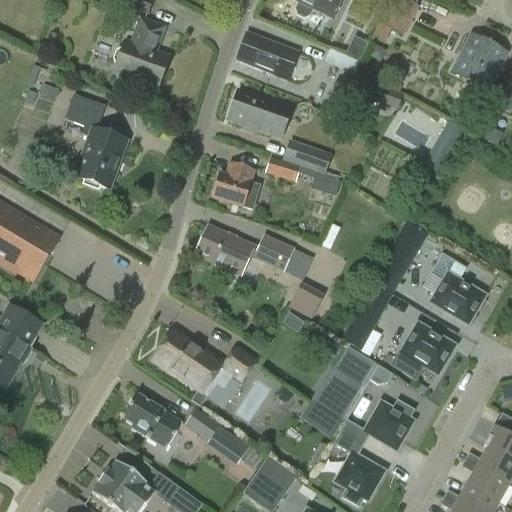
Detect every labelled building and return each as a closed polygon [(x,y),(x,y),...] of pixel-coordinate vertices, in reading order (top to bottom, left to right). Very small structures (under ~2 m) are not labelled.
[(152,1),(148,0),(119,0),(117,5),(147,16),(152,1)] [(310,18),(313,12),(332,21),(342,0),(288,0),(298,5),(295,11),(297,17),(304,21),(310,18)] [(417,9),(399,0),(393,0),(380,26),(403,38),(417,9)] [(114,61),(115,66),(112,75),(142,86),(142,88),(153,92),(154,90),(157,91),(169,60),(153,54),(156,46),(158,47),(164,30),(141,21),(132,46),(124,43),(121,51),(116,54),(114,61)] [(298,55),(247,35),(236,63),(287,83),(298,55)] [(354,36),(344,55),(330,49),(324,61),(353,75),(369,43),(354,36)] [(507,55),(470,36),(451,75),(487,94),(507,55)] [(402,97),(346,73),(338,93),(371,107),(373,103),(396,112),(402,97)] [(511,110),(511,81),(498,110),(510,115),(511,110)] [(58,92),(42,86),(38,97),(54,103),(58,92)] [(237,92),(227,123),(282,142),(293,111),(237,92)] [(36,96),(27,93),(23,104),(32,108),(36,96)] [(106,109),(74,97),(65,122),(84,129),(82,136),(90,139),(75,179),(109,191),(127,143),(97,132),(106,109)] [(444,126),(420,166),(433,174),(456,132),(444,126)] [(321,155),(289,143),(282,162),(315,173),(321,155)] [(270,161),(266,175),(296,185),(301,170),(270,161)] [(228,164),(225,177),(219,176),(212,200),(243,210),(251,212),(258,188),(249,185),(254,172),(228,164)] [(0,263),(34,284),(61,240),(0,203),(0,263)] [(404,223),(387,251),(391,254),(409,265),(426,236),(410,227),(404,223)] [(257,249),(206,227),(192,258),(241,279),(249,260),(283,275),(283,274),(302,282),(312,260),(293,253),(294,251),(263,237),(257,249)] [(373,284),(391,295),(409,265),(391,254),(373,284)] [(484,298),(447,275),(429,305),(467,327),(484,298)] [(287,310),(310,321),(323,296),(300,285),(287,310)] [(367,338),(390,297),(372,286),(349,328),(367,338)] [(14,381),(13,377),(42,327),(9,308),(0,323),(0,389),(4,392),(6,389),(11,388),(14,381)] [(289,316),(282,326),(296,335),(302,325),(289,316)] [(417,326),(399,355),(437,378),(454,348),(417,326)] [(223,408),(241,383),(223,371),(225,369),(173,333),(154,360),(223,408)] [(313,404),(343,424),(375,368),(349,350),(313,404)] [(255,363),(237,351),(225,369),(223,371),(241,383),(255,363)] [(391,378),(376,369),(368,384),(376,388),(386,386),(391,378)] [(199,408),(206,398),(197,392),(190,402),(199,408)] [(165,413),(136,396),(122,420),(134,427),(132,430),(166,450),(182,424),(165,414),(165,413)] [(397,454),(415,423),(410,420),(414,413),(396,402),(392,410),(379,402),(363,431),(348,423),(341,434),(363,447),(368,438),(397,454)] [(219,429),(194,412),(184,428),(207,444),(205,446),(236,468),(248,450),(219,429)] [(498,422),(483,449),(487,451),(511,464),(511,421),(502,416),(498,422)] [(363,447),(341,434),(334,447),(348,455),(332,484),(345,492),(340,499),(359,509),(363,502),(368,505),(386,474),(357,457),(363,447)] [(508,487),(511,480),(511,464),(487,451),(481,463),(468,456),(464,463),(508,487)] [(262,511),(271,511),(295,479),(267,459),(241,496),(262,511)] [(497,506),(508,487),(464,463),(461,469),(473,476),(466,488),(497,506)] [(142,511),(154,496),(146,490),(148,487),(116,464),(108,474),(106,472),(97,484),(99,485),(92,496),(112,511),(110,511),(142,511)] [(447,493),(443,500),(464,511),(493,511),(497,506),(466,488),(459,500),(447,493)] [(190,511),(195,507),(175,492),(168,502),(181,511),(190,511)] [(304,511),(309,506),(290,493),(276,511),(304,511)] [(464,511),(443,500),(439,507),(447,511),(464,511)]
